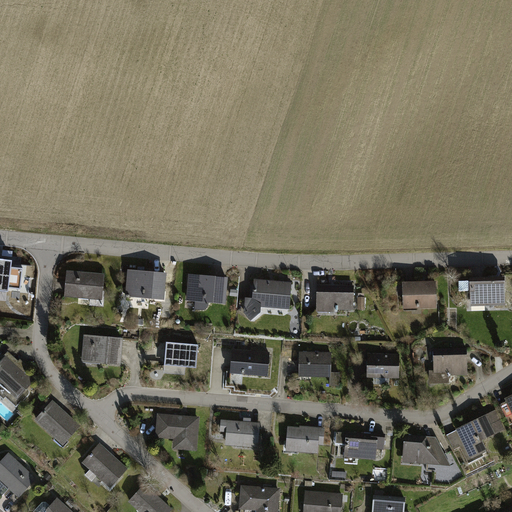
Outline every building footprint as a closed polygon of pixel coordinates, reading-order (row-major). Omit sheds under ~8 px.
[(0,290),(9,292),(9,289),(21,290),(23,269),(12,267),(12,261),(0,259),(0,290)] [(101,279),(63,275),(60,302),(98,305),(101,279)] [(163,278),(125,275),(123,302),(161,305),(163,278)] [(226,282),(187,278),(184,305),(191,306),(190,314),(201,315),(202,307),(223,309),(226,282)] [(249,303),(243,303),(242,314),(239,317),(249,326),(259,316),(259,312),(288,313),(290,287),(251,284),(249,303)] [(502,285),(456,286),(456,298),(467,298),(467,311),(503,310),(502,285)] [(434,286),(397,287),(398,312),(435,311),(434,286)] [(353,290),(316,289),(316,315),(352,316),(353,290)] [(120,344),(82,340),(79,367),(118,371),(120,344)] [(196,348),(166,346),(163,378),(180,379),(180,370),(194,371),(196,348)] [(466,353),(431,352),(431,376),(427,376),(426,389),(447,389),(447,386),(455,386),(455,380),(466,380),(466,353)] [(268,357),(229,353),(226,379),(265,383),(268,357)] [(330,356),(298,356),(298,382),(328,381),(328,390),(338,390),(338,377),(330,377),(330,356)] [(396,357),(364,356),(364,381),(371,381),(371,388),(386,389),(386,382),(395,382),(396,357)] [(0,365),(0,392),(14,405),(32,385),(5,360),(0,365)] [(511,399),(499,406),(510,430),(511,429),(511,399)] [(32,425),(58,450),(76,430),(49,406),(32,425)] [(494,416),(445,440),(452,453),(457,451),(465,466),(482,457),(477,448),(503,435),(494,416)] [(198,422),(155,417),(153,441),(172,443),(170,453),(195,456),(198,422)] [(223,449),(257,452),(259,429),(249,428),(249,423),(241,422),(241,427),(219,425),(218,436),(224,437),(223,449)] [(297,432),(286,431),(283,456),(314,459),(315,448),(321,449),(322,432),(297,430),(297,432)] [(341,448),(340,462),(373,465),(374,453),(380,454),(382,439),(333,436),(332,447),(341,448)] [(433,443),(401,440),(398,469),(445,472),(452,469),(448,459),(440,462),(433,443)] [(79,467),(106,492),(124,473),(97,448),(79,467)] [(0,463),(0,485),(16,500),(34,481),(7,456),(0,463)] [(124,507),(129,511),(168,511),(142,488),(124,507)] [(277,511),(280,492),(239,489),(237,511),(277,511)] [(340,511),(342,496),(304,493),(302,511),(340,511)] [(402,511),(403,502),(369,499),(367,511),(402,511)] [(46,511),(67,511),(56,501),(46,511)]
